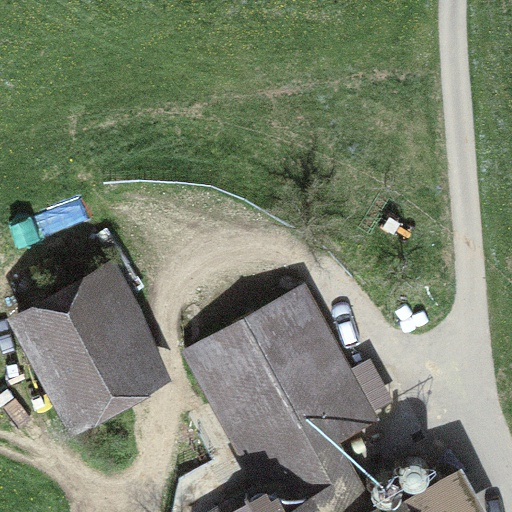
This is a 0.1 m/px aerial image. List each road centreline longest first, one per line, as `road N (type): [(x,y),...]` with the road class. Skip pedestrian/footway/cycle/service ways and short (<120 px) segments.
road 1 (track): [(453,0),(471,296),(445,401),(396,364),(346,299),(284,254),(216,258),(165,291),(174,381),(149,489),(157,511)]
road 2 (track): [(149,489),(119,497),(0,442)]
road 3 (track): [(445,401),(492,483),(492,511)]
